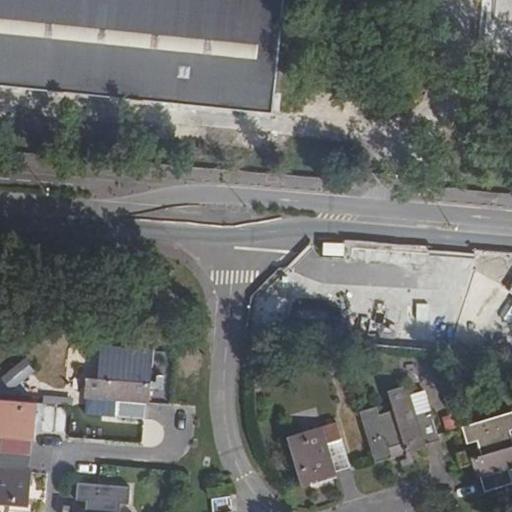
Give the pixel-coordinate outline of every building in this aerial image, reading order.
[(283,0),(0,0),(0,84),(273,110),(283,0)] [(511,273),(504,274),(491,279),(481,290),(476,303),(476,317),(481,330),(491,340),(503,346),(511,346),(511,273)] [(116,416),(145,420),(147,403),(150,404),(152,389),(153,384),(143,383),(144,368),(154,369),(155,354),(112,349),(104,349),(101,364),(109,365),(107,381),(89,379),(87,399),(118,403),(116,416)] [(152,382),(153,384),(152,389),(164,390),(165,377),(158,376),(157,383),(152,382)] [(377,409),(359,413),(373,461),(374,464),(392,458),(389,449),(403,445),(405,454),(409,453),(426,448),(425,444),(440,441),(439,437),(432,413),(417,417),(407,385),(386,391),(392,409),(379,414),(377,409)] [(0,437),(7,438),(5,452),(32,454),(33,441),(36,441),(39,404),(0,399),(0,437)] [(511,414),(463,429),(469,446),(477,443),(481,455),(471,458),(473,464),(477,480),(482,479),(486,493),(511,484),(511,475),(511,470),(511,436),(511,433),(511,432),(511,414)] [(286,440),(300,485),(301,486),(336,475),(335,473),(351,468),(344,443),(328,447),(323,428),(286,440)] [(0,503),(11,505),(29,507),(33,470),(30,469),(32,454),(5,452),(4,466),(0,466),(0,503)] [(413,466),(409,453),(405,454),(404,455),(405,461),(399,463),(401,470),(413,466)] [(461,468),(473,464),(471,458),(471,456),(465,458),(463,453),(457,454),(461,468)] [(130,492),(101,489),(79,487),(77,505),(87,506),(86,511),(120,511),(121,506),(128,507),(130,492)]
